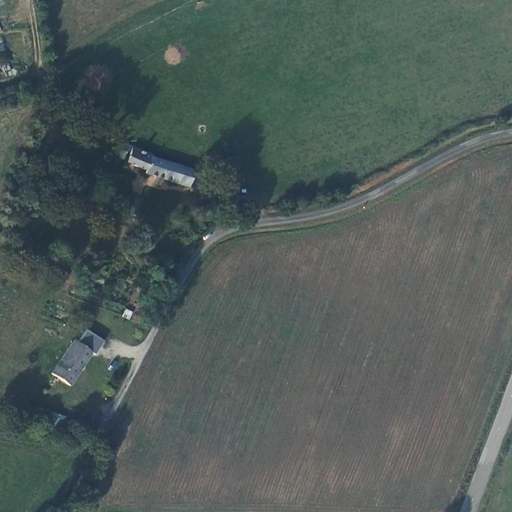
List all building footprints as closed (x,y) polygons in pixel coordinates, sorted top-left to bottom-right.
[(152,158),(152,156),(132,147),(125,163),(145,171),(144,174),(193,189),(199,172),(152,158)] [(140,198),(128,197),(125,215),(137,216),(140,198)] [(122,317),(129,319),(133,311),(125,308),(122,317)] [(73,342),(51,373),(68,385),(90,353),(73,342)] [(48,413),(47,425),(63,426),(64,414),(48,413)]
